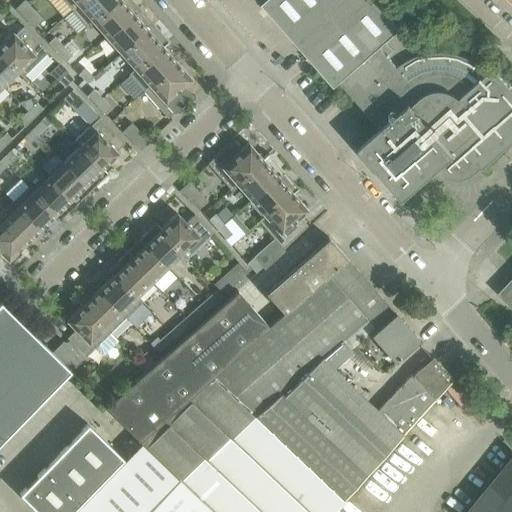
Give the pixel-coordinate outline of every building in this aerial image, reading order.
[(42,19),(24,0),(23,0),(15,9),(33,28),(42,19)] [(62,0),(72,10),(82,0),(62,0)] [(92,21),(115,0),(82,0),(72,10),(87,27),(93,22),(92,21)] [(106,37),(139,8),(132,0),(115,0),(92,21),(93,22),(106,37)] [(488,74),(475,63),(459,56),(450,54),(436,53),(419,56),(410,60),(398,68),(380,48),(401,29),(375,0),(268,0),(262,5),(335,88),(340,83),(381,130),(359,149),(404,200),(438,170),(444,176),(449,178),(457,179),(463,179),(469,177),(481,168),(483,169),(511,143),(511,88),(494,68),(488,74)] [(121,53),(154,24),(139,8),(106,37),(121,53)] [(135,69),(162,46),(163,47),(169,41),(154,24),(121,53),(134,68),(135,69)] [(22,77),(48,52),(30,33),(21,41),(13,32),(0,44),(0,51),(18,71),(17,72),(22,77)] [(63,46),(54,37),(48,43),(57,52),(63,46)] [(72,55),(63,46),(57,52),(66,61),(72,55)] [(178,64),(163,47),(162,46),(135,69),(134,68),(128,74),(145,93),(178,64)] [(18,71),(0,51),(0,82),(3,86),(17,72),(18,71)] [(192,94),(184,85),(191,79),(178,64),(145,93),(167,118),(192,94)] [(93,77),(84,68),(78,74),(87,83),(93,77)] [(65,87),(74,78),(68,72),(58,81),(65,87)] [(102,169),(103,168),(118,153),(126,145),(118,136),(73,89),(63,98),(69,105),(89,126),(73,142),(78,147),(79,146),(102,169)] [(102,98),(93,89),(87,95),(96,104),(102,98)] [(111,107),(102,98),(96,104),(104,114),(111,107)] [(34,117),(43,109),(36,102),(27,111),(34,117)] [(25,126),(34,117),(27,111),(18,120),(25,126)] [(38,135),(48,126),(41,120),(32,128),(38,135)] [(150,142),(131,123),(122,131),(141,150),(150,142)] [(29,144),(38,135),(32,128),(23,137),(29,144)] [(0,144),(3,148),(12,139),(6,132),(0,137),(0,144)] [(236,184),(263,160),(262,159),(248,143),(240,149),(232,139),(207,163),(231,191),(237,186),(236,184)] [(64,161),(91,189),(108,173),(103,168),(102,169),(79,146),(78,147),(64,161)] [(8,165),(17,156),(10,150),(1,158),(8,165)] [(250,201),(283,171),(268,153),(262,159),(263,160),(236,184),(237,186),(250,201)] [(91,189),(64,161),(48,176),(76,204),(91,189)] [(264,217),(292,192),(293,194),(299,188),(283,171),(250,201),(263,216),(264,217)] [(48,176),(34,190),(33,191),(55,214),(54,215),(59,220),(76,204),(48,176)] [(207,200),(188,181),(179,190),(198,209),(207,200)] [(55,214),(33,191),(34,190),(29,185),(12,201),(40,229),(54,215),(55,214)] [(307,225),(299,216),(307,210),(293,194),(292,192),(264,217),(263,216),(258,220),(283,249),(307,225)] [(40,229),(12,201),(0,212),(0,219),(24,244),(40,229)] [(186,258),(212,233),(194,214),(185,222),(176,213),(161,228),(160,229),(182,252),(181,253),(186,258)] [(223,223),(215,214),(208,220),(217,229),(223,223)] [(0,252),(8,260),(24,244),(0,219),(0,252)] [(182,252),(160,229),(161,228),(156,223),(139,239),(167,267),(181,253),(182,252)] [(232,233),(223,223),(217,229),(225,239),(232,233)] [(283,313),(347,259),(329,238),(265,293),(283,313)] [(167,267),(139,239),(124,254),(151,282),(167,267)] [(151,282),(124,254),(107,270),(112,275),(114,274),(136,297),(137,296),(151,282)] [(262,267),(253,257),(247,263),(255,273),(262,267)] [(268,326),(140,441),(180,480),(320,357),(341,339),(366,317),(384,301),(347,259),(283,313),(268,326)] [(238,281),(247,272),(241,266),(232,274),(238,281)] [(114,274),(112,275),(98,289),(126,317),(142,301),(137,296),(136,297),(114,274)] [(511,279),(497,295),(511,309),(511,279)] [(126,317),(98,289),(83,304),(110,332),(126,317)] [(140,441),(268,326),(237,291),(105,407),(140,441)] [(207,309),(217,301),(211,294),(202,302),(207,309)] [(384,301),(366,317),(374,326),(392,310),(384,301)] [(0,442),(70,371),(52,352),(0,302),(0,442)] [(198,317),(207,309),(202,302),(192,311),(198,317)] [(110,332),(83,304),(66,320),(75,329),(67,338),(85,357),(94,348),(99,354),(103,354),(117,341),(110,332)] [(418,341),(395,314),(373,333),(396,360),(418,341)] [(175,338),(184,330),(178,323),(169,331),(175,338)] [(165,346),(175,338),(169,331),(159,339),(165,346)] [(349,348),(341,339),(180,480),(205,503),(271,433),(300,460),(359,395),(328,366),(349,348)] [(82,360),(63,341),(52,352),(70,371),(82,360)] [(142,367),(152,358),(146,351),(136,360),(142,367)] [(271,433),(205,503),(213,511),(331,511),(339,503),(453,379),(435,359),(425,368),(422,365),(412,375),(410,373),(375,409),(359,395),(300,460),(271,433)] [(37,511),(70,511),(123,458),(87,423),(19,494),(37,511)] [(140,446),(116,470),(149,502),(139,511),(200,511),(204,508),(140,446)] [(511,511),(511,455),(466,511),(511,511)] [(116,470),(91,496),(107,511),(138,511),(139,511),(149,502),(116,470)] [(107,511),(91,496),(74,511),(107,511)]
